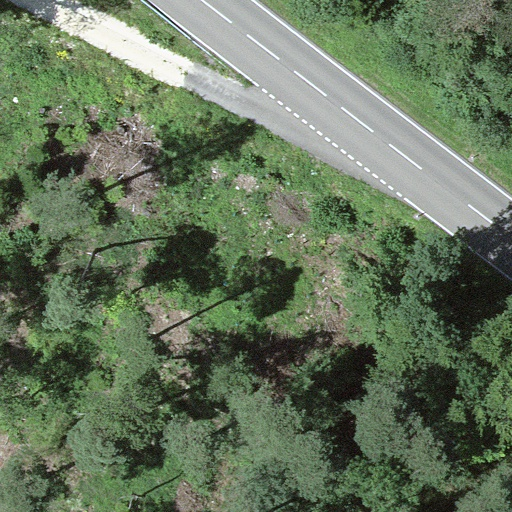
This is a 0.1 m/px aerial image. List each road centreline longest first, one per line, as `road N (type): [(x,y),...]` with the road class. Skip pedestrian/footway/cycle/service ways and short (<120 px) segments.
road 1 (secondary): [(197,0),(511,244)]
road 2 (track): [(35,0),(236,95),(381,144)]
